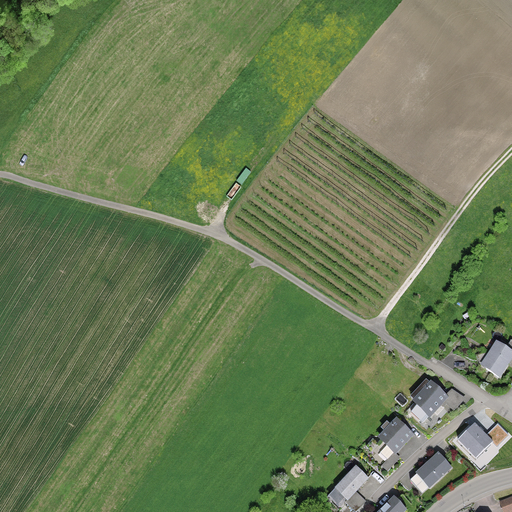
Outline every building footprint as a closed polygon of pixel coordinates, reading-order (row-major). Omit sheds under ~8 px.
[(485,370),(498,378),(511,355),(511,354),(496,344),(490,354),(477,357),(480,371),(485,370)] [(413,403),(428,417),(445,399),(431,385),(413,403)] [(394,454),(411,435),(396,422),(379,440),(394,454)] [(492,440),(475,423),(459,439),(476,456),(492,440)] [(365,447),(369,451),(376,444),(372,440),(365,447)] [(428,489),(450,469),(437,455),(416,475),(428,488),(428,489)] [(346,501),(367,479),(355,468),(334,490),(346,501)] [(511,511),(511,496),(500,501),(503,511),(511,511)] [(404,511),(405,511),(393,499),(379,511),(404,511)]
